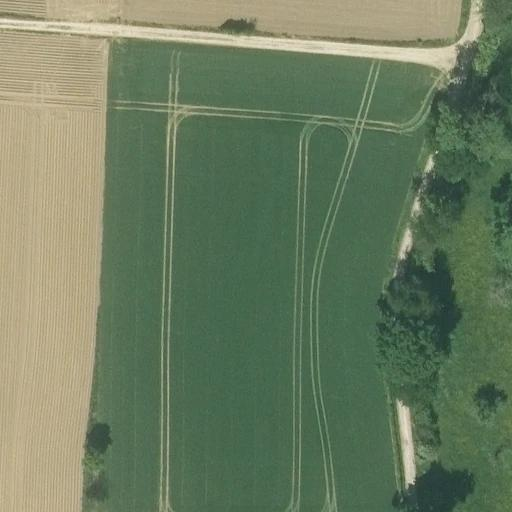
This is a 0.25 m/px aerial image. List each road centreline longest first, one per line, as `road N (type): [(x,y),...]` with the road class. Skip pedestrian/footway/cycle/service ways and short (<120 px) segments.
road 1 (track): [(466,56),(0,25)]
road 2 (track): [(466,56),(395,284),(414,511)]
